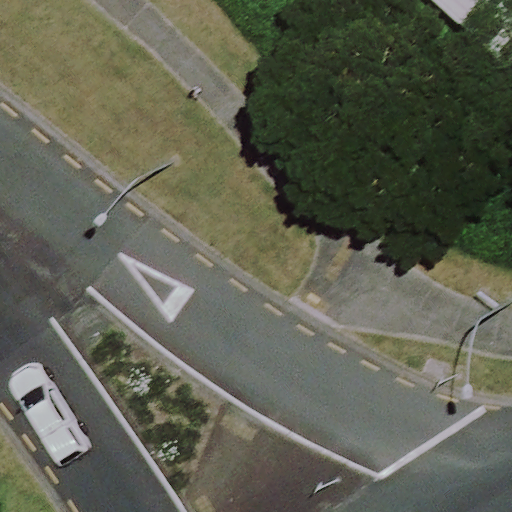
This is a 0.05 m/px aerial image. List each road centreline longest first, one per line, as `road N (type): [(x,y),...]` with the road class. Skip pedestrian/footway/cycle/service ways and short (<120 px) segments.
road 1 (unclassified): [(0,216),(419,442),(503,504)]
road 2 (unclassified): [(127,511),(0,282)]
